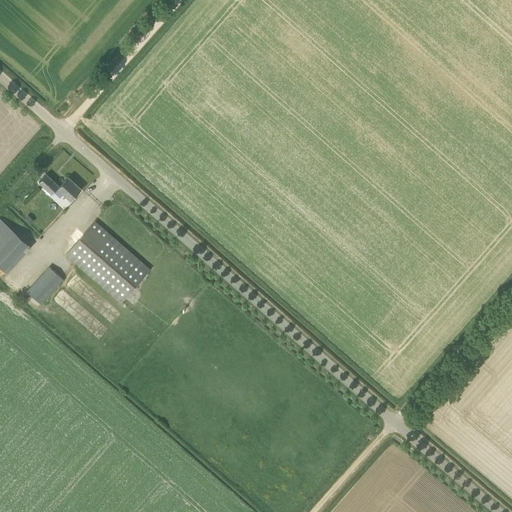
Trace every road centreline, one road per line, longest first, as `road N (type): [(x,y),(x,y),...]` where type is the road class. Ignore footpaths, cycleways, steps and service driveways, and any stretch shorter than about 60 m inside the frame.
road 1 (unclassified): [(0,83),(500,511)]
road 2 (track): [(511,289),(394,422)]
road 3 (track): [(179,0),(62,130)]
